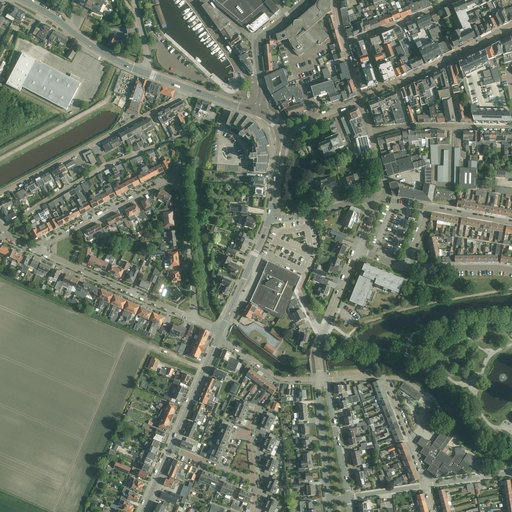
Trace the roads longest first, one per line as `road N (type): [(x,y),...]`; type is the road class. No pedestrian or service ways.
road 1 (residential): [(196,320),(176,181),(45,243),(41,252)]
road 2 (residential): [(0,194),(192,90)]
road 3 (residential): [(427,486),(385,380),(321,379)]
road 4 (residential): [(41,252),(196,320)]
road 5 (secondary): [(144,71),(21,0)]
road 6 (residential): [(395,84),(511,27)]
road 7 (secondary): [(221,331),(270,216)]
road 8 (secondary): [(170,448),(218,337)]
road 9 (residential): [(347,497),(321,379)]
road 10 (residential): [(321,379),(328,499)]
